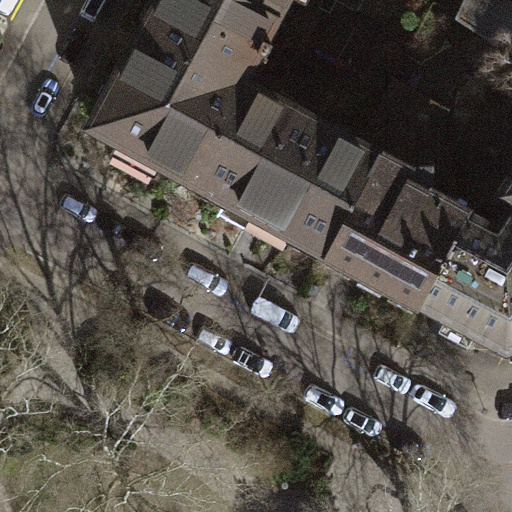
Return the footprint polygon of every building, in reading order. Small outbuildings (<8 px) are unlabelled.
[(159,0),(91,125),(192,179),(241,85),(277,16),(246,0),(159,0)] [(246,0),(277,16),(285,0),(246,0)] [(511,0),(462,0),(455,15),(505,39),(511,27),(511,0)] [(395,80),(361,142),(378,151),(328,249),(427,300),(473,212),(435,191),(436,130),(448,106),(395,80)] [(361,142),(241,85),(192,179),(328,249),(378,151),(361,142)] [(473,212),(427,300),(503,350),(511,348),(511,169),(499,194),(511,202),(498,226),(473,212)]
